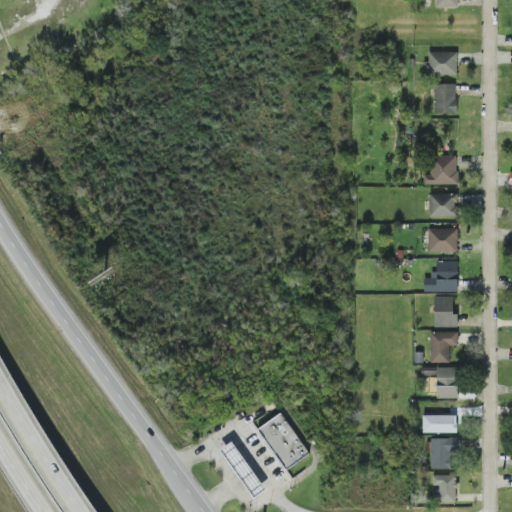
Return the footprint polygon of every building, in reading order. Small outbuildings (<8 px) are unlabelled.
[(458,0),(436,0),(436,8),(458,8),(458,0)] [(429,52),(429,74),(457,75),(458,52),(429,52)] [(435,113),(457,113),(457,84),(435,84),(435,113)] [(457,156),(431,157),(432,175),(424,175),(424,185),(458,184),(457,156)] [(430,217),(457,218),(458,195),(431,194),(430,217)] [(458,229),(429,228),(429,252),(458,252),(458,229)] [(458,261),(435,261),(435,278),(425,278),(425,292),(458,292),(458,261)] [(435,327),(458,327),(458,314),(454,314),(454,296),(435,296),(435,327)] [(450,346),(458,345),(458,332),(431,333),(431,363),(450,362),(450,346)] [(457,399),(458,368),(437,367),(437,398),(457,399)] [(281,413),(258,430),(287,470),(310,453),(281,413)] [(423,433),(457,433),(457,415),(424,414),(423,433)] [(432,469),(451,469),(451,454),(459,454),(459,438),(431,439),(432,469)] [(233,442),(221,450),(255,498),(266,489),(233,442)] [(439,503),(457,502),(456,475),(433,476),(434,486),(439,486),(439,503)]
